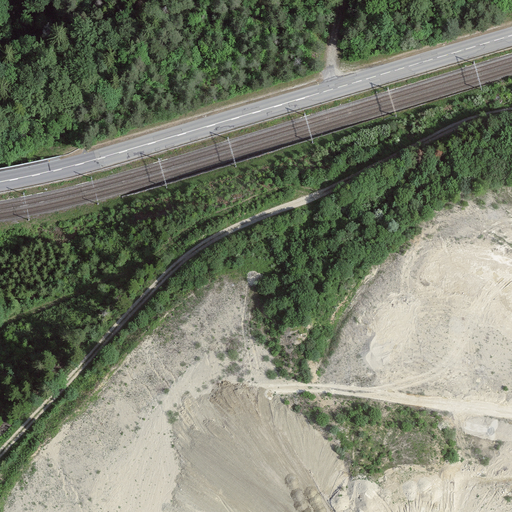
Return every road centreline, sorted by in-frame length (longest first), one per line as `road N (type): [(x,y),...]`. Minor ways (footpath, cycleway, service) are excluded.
road 1 (track): [(511,110),(429,136),(202,244),(116,323),(0,452)]
road 2 (primary): [(0,181),(511,35)]
